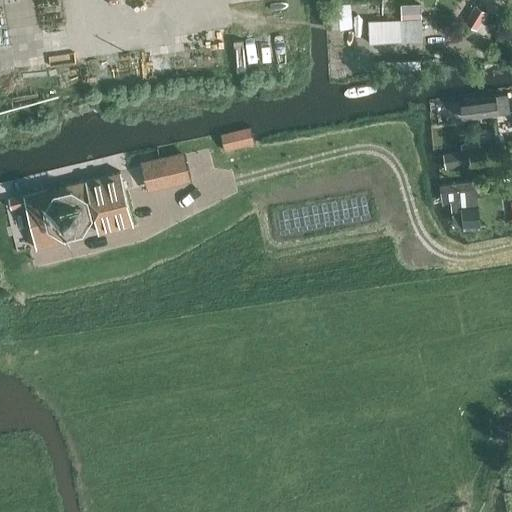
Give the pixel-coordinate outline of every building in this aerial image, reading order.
[(477,2),(466,20),(478,27),(489,9),(477,2)] [(369,22),(370,42),(422,38),(420,18),(369,22)] [(507,95),(495,96),(460,101),(463,118),(509,112),(507,95)] [(486,146),(473,149),(443,154),(445,167),(489,160),(486,146)] [(140,161),(148,191),(192,180),(184,150),(140,161)] [(120,171),(8,198),(11,208),(25,204),(36,247),(65,240),(64,233),(61,223),(90,215),(94,215),(98,232),(133,224),(120,171)] [(454,182),(440,184),(441,197),(444,205),(450,204),(451,214),(462,228),(478,227),(475,196),(464,197),(462,181),(454,182)]
